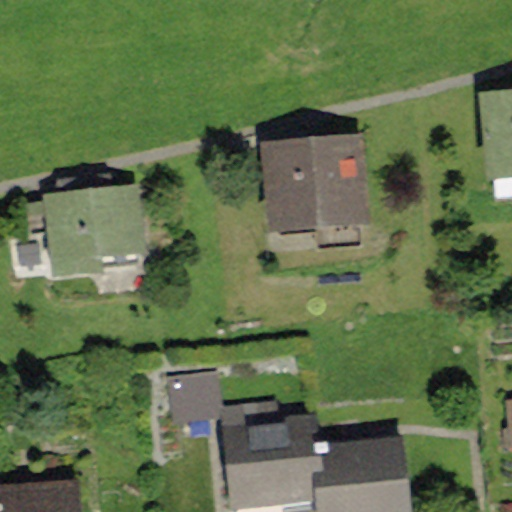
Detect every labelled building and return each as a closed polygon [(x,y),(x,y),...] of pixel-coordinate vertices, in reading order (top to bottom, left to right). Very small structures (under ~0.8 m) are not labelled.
[(511,95),(487,97),(492,185),(511,184),(511,95)] [(364,143),(271,153),(282,248),(374,238),(364,143)] [(57,201),(47,202),(54,286),(100,282),(99,270),(151,265),(144,192),(113,195),(112,183),(56,188),(57,201)] [(217,374),(168,378),(173,429),(222,424),(217,374)] [(316,419),(228,424),(233,511),(322,511),(318,452),(316,419)] [(408,511),(403,445),(318,452),(322,511),(408,511)] [(81,511),(80,486),(0,492),(0,511),(81,511)]
